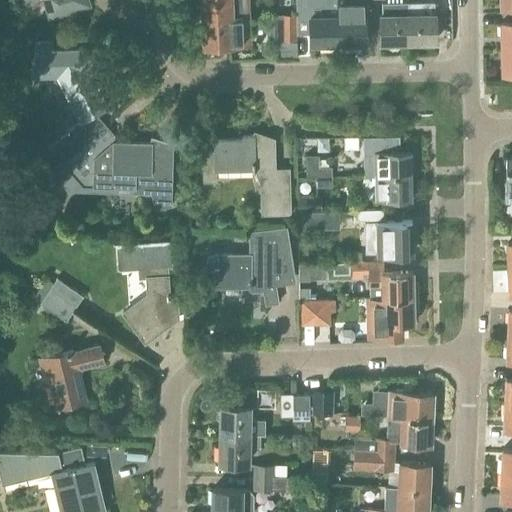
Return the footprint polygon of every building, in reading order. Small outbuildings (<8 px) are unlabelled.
[(42,0),(48,19),(91,6),(88,0),(42,0)] [(200,0),(201,2),(202,2),(203,18),(243,16),(242,0),(200,0)] [(295,0),(296,21),(310,21),(310,43),(337,43),(336,0),(295,0)] [(365,42),(365,14),(363,14),(363,0),(336,0),(337,43),(365,42)] [(381,42),(408,42),(407,14),(407,2),(380,2),(381,42)] [(407,14),(408,42),(436,41),(435,13),(407,14)] [(296,38),(295,14),(283,14),(284,39),(285,39),(295,38),(296,38)] [(204,46),(233,45),(244,45),(243,16),(203,18),(204,46)] [(503,46),(511,46),(511,20),(502,21),(503,46)] [(37,40),(32,74),(55,73),(55,70),(72,70),(75,78),(63,84),(81,120),(106,106),(90,74),(95,73),(93,49),(52,51),(51,39),(37,40)] [(511,46),(503,46),(503,72),(511,71),(511,46)] [(85,141),(93,133),(81,120),(49,147),(61,160),(83,139),(85,141)] [(61,160),(70,170),(102,143),(93,133),(85,141),(83,139),(61,160)] [(112,143),(92,157),(93,187),(134,188),(134,194),(150,194),(154,210),(171,206),(172,144),(172,136),(155,134),(154,139),(151,138),(150,144),(112,143)] [(216,151),(203,151),(204,182),(216,181),(216,167),(239,166),(251,166),(252,172),(254,172),(254,170),(255,170),(261,188),(262,213),(292,213),(291,180),(277,181),(277,168),(275,137),(266,134),(263,143),(255,143),(254,138),(239,139),(216,140),(216,151)] [(329,136),(317,137),(318,138),(318,150),(329,149),(329,137),(329,136)] [(377,174),(411,174),(411,149),(376,149),(377,174)] [(319,154),(307,154),(307,175),(316,175),(332,175),(332,164),(319,164),(319,154)] [(411,174),(377,174),(377,199),(411,199),(411,174)] [(332,175),(316,175),(316,185),(331,184),(332,175)] [(298,195),(299,208),(320,208),(320,195),(298,195)] [(359,207),(359,218),(381,218),(381,221),(384,221),(384,207),(359,207)] [(325,212),(304,212),(304,230),(325,230),(325,212)] [(412,250),(412,220),(390,220),(390,233),(375,233),(375,250),(412,250)] [(204,274),(201,285),(215,285),(216,285),(216,283),(239,283),(248,283),(248,286),(250,286),(251,282),(262,282),(266,304),(279,302),(276,283),(296,279),(288,235),(287,227),(267,230),(250,232),(249,242),(248,253),(239,253),(218,252),(218,254),(209,253),(204,274)] [(167,243),(117,246),(118,266),(149,264),(150,278),(146,278),(146,295),(122,313),(141,339),(154,329),(156,332),(168,322),(167,298),(168,298),(168,293),(166,293),(164,262),(168,262),(167,243)] [(413,271),(382,271),(377,271),(377,261),(353,262),(353,277),(361,277),(361,275),(370,275),(370,297),(414,296),(413,271)] [(310,278),(310,263),(299,263),(299,279),(310,279),(310,278)] [(57,278),(50,289),(75,306),(83,295),(57,278)] [(310,287),(299,287),(299,298),(300,298),(310,298),(310,287)] [(66,320),(73,310),(75,306),(50,289),(47,292),(40,303),(66,320)] [(402,321),(414,321),(414,296),(370,297),(370,335),(402,335),(402,321)] [(300,298),(300,310),(312,310),(312,322),(329,322),(329,310),(335,310),(334,298),(310,298),(300,298)] [(49,371),(58,406),(86,399),(78,367),(103,360),(99,344),(74,351),(73,349),(39,358),(43,373),(49,371)] [(330,412),(331,388),(311,387),(311,393),(311,408),(311,411),(330,412)] [(390,415),(402,415),(433,417),(434,392),(391,390),(390,415)] [(281,415),(293,415),(293,408),(293,393),(280,393),(281,415)] [(293,408),(309,408),(310,393),(293,393),(293,408)] [(239,406),(220,406),(220,434),(249,434),(249,407),(239,406)] [(309,408),(293,408),(293,415),(293,419),(309,419),(309,411),(309,408)] [(356,437),(356,449),(370,450),(394,451),(395,441),(432,443),(433,417),(402,415),(390,415),(388,415),(387,439),(356,437)] [(219,463),(239,463),(248,463),(249,448),(261,449),(261,435),(249,434),(220,434),(219,463)] [(0,450),(0,484),(52,472),(61,511),(92,511),(104,509),(94,461),(84,463),(79,444),(57,450),(0,450)] [(356,449),(354,469),(375,470),(399,471),(398,486),(429,488),(431,463),(399,461),(399,462),(394,462),(394,451),(370,450),(356,449)] [(511,449),(504,449),(502,474),(511,474),(511,449)] [(290,477),(291,465),(255,465),(254,476),(290,477)] [(511,474),(502,474),(501,498),(511,498),(511,474)] [(300,490),(300,477),(294,477),(290,477),(254,476),(254,490),(290,490),(300,490)] [(384,485),(383,509),(363,508),(362,511),(391,511),(392,511),(412,511),(428,511),(429,488),(398,486),(384,485)] [(239,489),(213,489),(212,511),(253,511),(254,499),(245,489),(239,489)]
